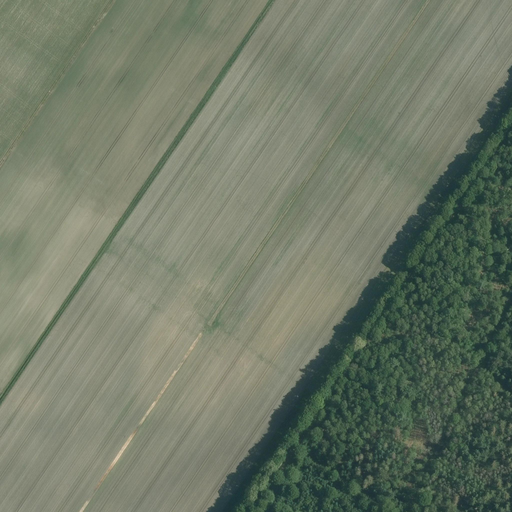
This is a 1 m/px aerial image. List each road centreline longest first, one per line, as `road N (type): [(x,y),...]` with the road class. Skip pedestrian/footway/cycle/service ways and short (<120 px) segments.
road 1 (track): [(444,229),(251,511)]
road 2 (track): [(511,129),(444,229)]
